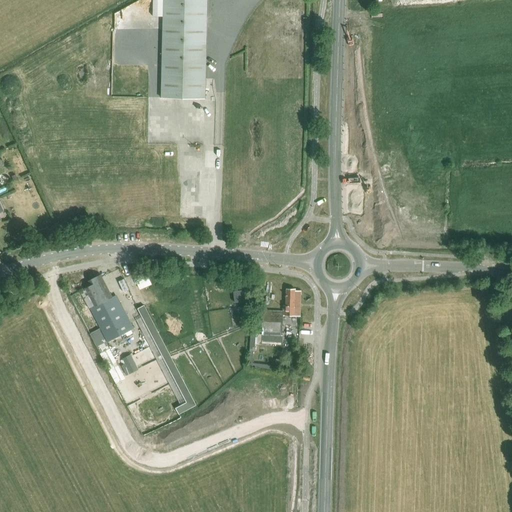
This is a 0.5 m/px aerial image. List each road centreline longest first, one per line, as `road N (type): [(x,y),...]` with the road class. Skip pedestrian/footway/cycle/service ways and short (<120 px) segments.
road 1 (unclassified): [(42,259),(125,441),(147,460),(169,459),(271,417),(313,415)]
road 2 (secondary): [(42,259),(110,249),(239,252),(320,229)]
road 3 (primary): [(326,511),(331,339)]
road 4 (tertiary): [(375,253),(437,267),(511,268)]
road 5 (primary): [(350,123),(341,0)]
